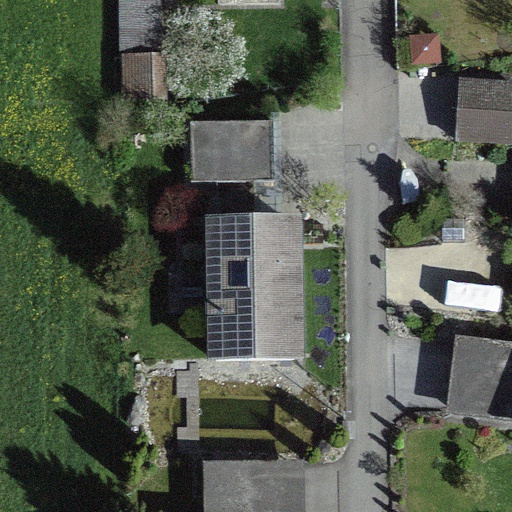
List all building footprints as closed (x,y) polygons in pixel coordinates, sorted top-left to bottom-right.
[(119,0),(121,103),(169,103),(168,56),(164,56),(163,0),(119,0)] [(511,147),(511,129),(511,90),(457,87),(454,144),(511,147)] [(271,183),(271,124),(191,124),(191,183),(271,183)] [(305,369),(305,221),(205,222),(206,370),(305,369)] [(511,369),(459,363),(453,416),(511,422),(511,369)] [(305,511),(305,464),(202,466),(202,511),(305,511)]
